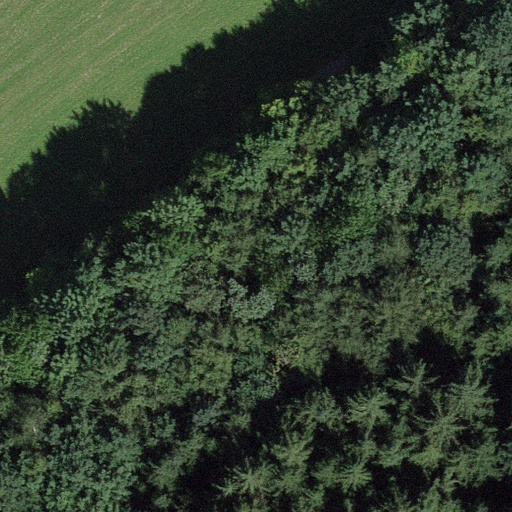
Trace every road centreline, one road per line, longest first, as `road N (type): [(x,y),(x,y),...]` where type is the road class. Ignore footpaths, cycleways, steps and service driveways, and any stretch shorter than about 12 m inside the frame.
road 1 (track): [(483,0),(166,214),(0,372)]
road 2 (track): [(0,476),(320,396),(511,385)]
